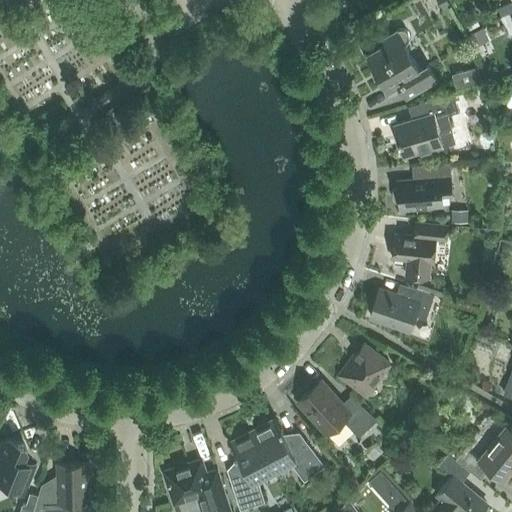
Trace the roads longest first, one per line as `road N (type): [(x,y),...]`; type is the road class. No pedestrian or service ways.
road 1 (residential): [(132,421),(254,375),(312,316),(341,256),(352,191),(345,135),(287,2)]
road 2 (residential): [(132,421),(42,397),(0,374)]
